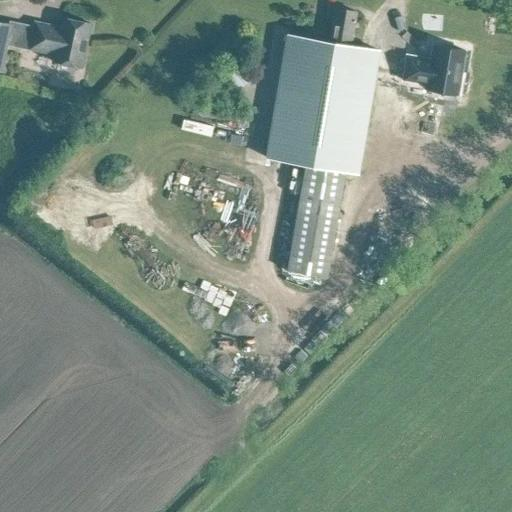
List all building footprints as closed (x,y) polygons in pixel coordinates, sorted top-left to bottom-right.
[(332,7),(326,42),(349,46),(356,11),(332,7)] [(80,67),(89,23),(60,17),(58,26),(33,22),(27,49),(53,54),(51,61),(80,67)] [(0,70),(2,71),(11,23),(0,21),(0,70)] [(262,155),(305,163),(345,170),(355,171),(376,51),(349,46),(326,42),(283,35),(262,155)] [(433,44),(430,58),(406,54),(402,79),(425,83),(424,88),(460,94),(463,73),(460,72),(464,50),(433,44)] [(238,89),(250,78),(236,64),(225,74),(238,89)] [(212,136),(215,125),(189,117),(186,128),(212,136)] [(327,277),(345,170),(305,163),(287,270),(327,277)] [(171,195),(175,170),(163,168),(159,193),(171,195)]
